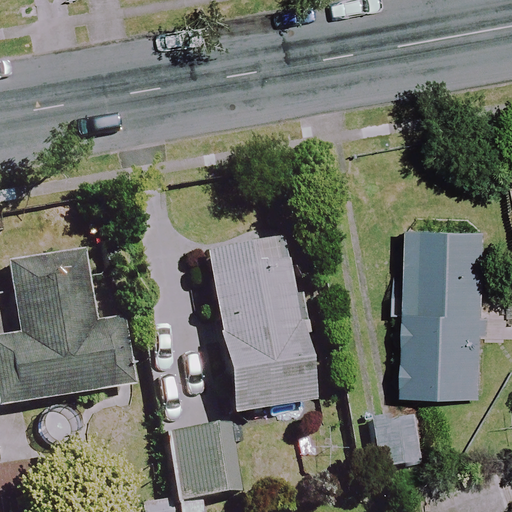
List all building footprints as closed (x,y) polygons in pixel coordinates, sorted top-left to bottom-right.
[(404,276),(391,275),(391,320),(403,320),(402,399),(479,400),(482,234),(405,233),(404,276)] [(284,303),(274,246),(197,260),(225,422),(311,407),(293,302),(284,303)] [(85,331),(74,262),(5,273),(16,343),(0,345),(0,412),(124,393),(113,326),(85,331)] [(422,468),(416,417),(364,424),(370,474),(422,468)] [(223,425),(163,435),(176,507),(236,497),(223,425)] [(0,511),(36,511),(27,466),(0,471),(0,511)]
